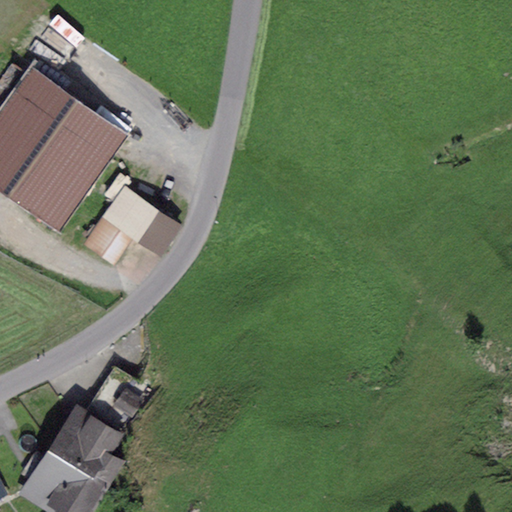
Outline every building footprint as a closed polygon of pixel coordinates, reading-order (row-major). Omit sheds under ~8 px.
[(106,129),(36,79),(0,130),(0,177),(48,211),(106,129)] [(108,212),(159,249),(176,224),(126,188),(108,212)] [(106,212),(88,236),(117,258),(135,233),(106,212)] [(119,463),(103,453),(115,435),(79,412),(54,450),(107,483),(119,463)] [(30,487),(69,511),(88,511),(107,483),(54,450),(30,487)]
